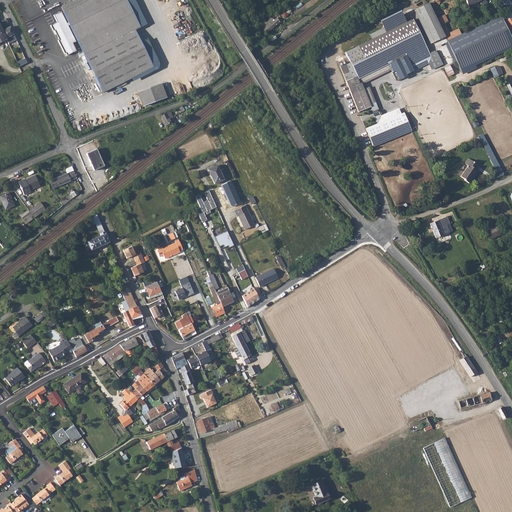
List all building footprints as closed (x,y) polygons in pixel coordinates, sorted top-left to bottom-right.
[(69,25),(70,27),(103,92),(153,67),(134,30),(140,28),(125,0),(85,0),(62,12),(62,13),(69,25)] [(428,4),(417,9),(433,43),(446,37),(437,19),(428,4)] [(506,20),(504,21),(510,34),(511,37),(511,36),(511,15),(509,9),(503,13),(506,20)] [(54,31),(56,34),(68,28),(67,26),(69,25),(62,13),(61,13),(60,12),(53,15),(57,22),(50,26),(52,31),(54,31)] [(372,73),(359,80),(361,85),(362,85),(363,85),(366,84),(366,82),(391,69),(392,71),(396,80),(399,81),(412,74),(411,72),(413,71),(411,67),(431,57),(430,54),(413,20),(406,24),(400,13),(379,23),(383,29),(370,36),(372,40),(359,47),(372,73)] [(437,19),(446,37),(457,32),(456,31),(450,33),(445,24),(448,22),(445,15),(437,19)] [(504,21),(501,15),(462,34),(442,43),(452,65),(455,64),(461,77),(473,71),(472,68),(511,48),(511,37),(510,34),(504,21)] [(265,21),(260,25),(263,29),(262,29),(266,33),(280,22),(277,17),(274,19),(272,17),(266,22),(265,21)] [(10,27),(3,31),(7,39),(7,41),(16,37),(15,37),(10,27)] [(68,28),(56,34),(59,40),(57,41),(64,54),(65,53),(67,56),(76,51),(72,44),(75,42),(68,28)] [(460,29),(456,31),(457,32),(446,37),(433,43),(434,46),(442,43),(462,34),(460,29)] [(361,85),(359,80),(372,73),(359,47),(345,54),(349,63),(346,65),(352,79),(346,82),(359,113),(375,106),(372,101),(369,102),(364,90),(362,85),(361,85)] [(430,54),(431,57),(437,68),(443,65),(436,51),(430,54)] [(431,57),(411,67),(413,71),(429,64),(432,70),(437,68),(431,57)] [(444,67),(448,76),(455,74),(451,64),(444,67)] [(340,67),(346,82),(352,79),(346,65),(340,67)] [(499,65),(491,69),(495,77),(503,73),(499,65)] [(366,82),(366,84),(392,71),(391,69),(366,82)] [(161,83),(138,92),(143,107),(166,98),(161,83)] [(369,102),(372,101),(368,89),(364,90),(369,102)] [(400,113),(366,129),(375,147),(409,131),(400,113)] [(167,116),(166,114),(161,117),(166,125),(170,122),(167,116)] [(476,169),(471,165),(474,161),(468,158),(465,163),(468,165),(461,175),(465,178),(464,179),(469,182),(474,175),(475,176),(478,170),(476,169)] [(217,165),(208,170),(214,183),(224,179),(217,165)] [(66,174),(49,181),(52,188),(76,178),(73,171),(66,174)] [(22,180),(17,182),(23,196),(30,192),(29,191),(39,186),(34,176),(22,181),(22,180)] [(241,202),(231,181),(222,185),(232,206),(241,202)] [(217,207),(209,190),(194,196),(199,207),(195,209),(202,223),(207,220),(203,213),(206,211),(207,214),(211,212),(210,210),(217,207)] [(69,196),(60,203),(62,206),(65,203),(66,204),(76,195),(73,192),(72,192),(72,191),(70,192),(71,193),(69,195),(69,196)] [(7,193),(0,196),(5,209),(13,205),(7,193)] [(39,203),(29,211),(34,218),(45,210),(39,203)] [(245,206),(235,211),(237,216),(238,216),(245,230),(254,225),(245,206)] [(29,211),(28,210),(20,216),(26,224),(34,218),(29,211)] [(443,218),(430,223),(437,237),(449,231),(446,225),(450,223),(446,216),(443,218)] [(260,226),(263,232),(269,229),(266,224),(260,226)] [(24,225),(15,231),(17,235),(26,230),(24,225)] [(496,225),(486,229),(491,239),(501,234),(496,225)] [(176,231),(169,234),(171,240),(179,237),(176,231)] [(228,231),(214,237),(219,247),(224,245),(224,247),(228,246),(229,249),(235,246),(228,231)] [(101,236),(94,238),(83,244),(85,248),(90,246),(91,250),(109,242),(104,232),(100,233),(101,236)] [(165,259),(171,257),(170,256),(172,255),(173,256),(180,253),(179,252),(183,250),(179,240),(175,242),(175,243),(157,251),(160,257),(164,255),(165,259)] [(133,255),(135,260),(143,257),(140,252),(135,254),(132,246),(123,250),(127,258),(133,255)] [(278,256),(276,257),(282,269),(285,267),(280,257),(279,257),(278,256)] [(143,257),(135,260),(137,265),(131,267),(135,276),(143,272),(140,264),(145,262),(143,257)] [(242,280),(249,276),(243,265),(237,268),(242,280)] [(274,269),(256,278),(261,288),(265,285),(279,278),(274,269)] [(211,275),(209,276),(211,282),(213,287),(215,290),(218,288),(212,274),(211,275)] [(187,277),(179,280),(181,286),(189,283),(187,277)] [(142,282),(149,297),(161,292),(159,288),(156,282),(150,285),(148,280),(142,282)] [(213,287),(210,289),(217,305),(221,303),(217,295),(216,292),(215,290),(213,287)] [(188,288),(184,290),(187,298),(192,296),(188,288)] [(247,292),(242,295),(247,307),(260,299),(253,288),(252,289),(247,292)] [(228,290),(217,295),(221,303),(222,306),(233,301),(228,290)] [(131,297),(125,300),(125,301),(129,310),(136,307),(131,297)] [(125,301),(121,303),(125,311),(129,310),(125,301)] [(217,305),(215,306),(212,307),(216,317),(225,313),(222,306),(221,303),(217,305)] [(70,304),(62,309),(64,313),(68,311),(70,309),(72,307),(70,304)] [(125,311),(123,313),(129,327),(133,325),(131,319),(140,315),(137,306),(136,307),(129,310),(125,311)] [(155,306),(149,309),(154,317),(154,318),(158,315),(158,316),(163,314),(160,308),(157,309),(155,306)] [(175,323),(178,330),(180,329),(191,323),(194,322),(191,315),(192,315),(190,311),(182,315),(183,318),(175,323)] [(42,316),(40,313),(34,319),(36,322),(42,316)] [(89,332),(84,335),(88,343),(92,341),(90,339),(98,334),(97,333),(121,319),(119,315),(112,318),(89,332)] [(18,335),(19,336),(31,325),(25,317),(22,320),(12,328),(18,335)] [(87,329),(89,332),(112,318),(111,317),(111,318),(101,323),(100,323),(96,325),(93,326),(92,326),(87,329)] [(55,319),(47,324),(50,327),(57,322),(55,319)] [(180,329),(178,330),(182,337),(182,338),(183,340),(187,338),(196,333),(194,330),(191,323),(180,329)] [(238,324),(229,329),(231,334),(241,329),(238,324)] [(232,336),(237,347),(243,344),(244,343),(249,341),(244,330),(232,336)] [(137,344),(142,342),(143,343),(144,342),(146,342),(152,339),(150,334),(148,331),(137,336),(131,339),(119,345),(124,351),(128,356),(132,354),(129,349),(137,344)] [(36,341),(31,335),(23,341),(27,347),(36,341)] [(218,335),(206,341),(207,344),(211,342),(211,343),(220,339),(218,335)] [(152,339),(146,342),(149,348),(151,348),(157,355),(159,354),(152,339)] [(63,342),(68,350),(71,348),(69,345),(67,340),(63,342)] [(60,359),(59,358),(62,356),(65,354),(65,353),(68,351),(68,350),(63,342),(62,341),(60,343),(59,343),(59,345),(48,351),(54,362),(60,359)] [(71,348),(76,357),(86,351),(83,346),(81,343),(79,344),(77,341),(69,345),(71,348)] [(201,343),(188,349),(191,357),(205,351),(201,343)] [(253,360),(244,343),(237,347),(234,349),(233,349),(237,357),(241,355),(245,364),(253,360)] [(119,345),(103,356),(113,369),(116,366),(114,363),(123,356),(121,353),(124,351),(119,345)] [(205,351),(210,361),(214,359),(217,358),(215,353),(212,354),(210,349),(205,351)] [(182,352),(171,358),(176,369),(182,366),(187,364),(182,352)] [(24,364),(27,368),(30,372),(36,367),(38,367),(46,362),(39,353),(28,361),(27,360),(24,363),(24,364)] [(477,372),(465,354),(462,356),(463,358),(459,361),(470,377),(477,372)] [(139,368),(144,373),(149,368),(145,362),(138,367),(139,368)] [(149,368),(144,373),(148,379),(154,385),(168,374),(163,367),(161,364),(160,362),(155,366),(157,371),(154,374),(150,368),(149,368)] [(182,373),(186,384),(187,384),(189,389),(184,391),(185,396),(198,390),(197,387),(196,386),(187,364),(180,367),(182,373)] [(253,366),(247,369),(250,376),(257,372),(253,366)] [(7,374),(3,377),(10,386),(17,381),(16,380),(19,378),(20,379),(23,377),(23,376),(17,368),(13,370),(13,371),(8,375),(7,374)] [(132,385),(136,389),(141,385),(148,379),(144,373),(139,368),(134,373),(136,375),(138,373),(139,374),(138,375),(141,378),(132,385)] [(80,373),(63,385),(69,393),(86,382),(80,373)] [(148,379),(141,385),(146,391),(154,385),(148,379)] [(136,389),(131,393),(137,399),(142,405),(145,404),(142,400),(140,397),(141,395),(146,391),(141,385),(136,389)] [(33,392),(25,397),(31,405),(38,401),(40,404),(44,401),(41,395),(46,391),(42,386),(33,392)] [(131,393),(127,388),(122,393),(125,395),(123,397),(125,399),(119,404),(124,410),(124,413),(118,418),(124,427),(132,422),(128,415),(132,413),(128,408),(137,399),(131,393)] [(210,390),(200,395),(199,396),(200,398),(202,399),(202,398),(206,407),(215,403),(211,394),(212,394),(210,390)] [(55,391),(51,393),(58,403),(62,400),(55,391)] [(489,392),(458,401),(460,409),(491,401),(489,392)] [(51,393),(46,396),(53,406),(58,403),(51,393)] [(142,410),(142,413),(142,414),(143,414),(146,419),(148,418),(159,413),(169,408),(166,402),(149,411),(147,407),(142,410)] [(174,411),(169,413),(149,425),(152,431),(159,427),(160,429),(178,417),(177,414),(180,412),(179,408),(178,405),(173,408),(174,411)] [(501,407),(498,409),(502,418),(506,417),(507,416),(501,407)] [(114,412),(112,410),(103,416),(104,418),(114,412)] [(207,417),(197,421),(201,432),(211,429),(207,417)] [(426,417),(417,421),(420,429),(433,422),(431,417),(427,419),(426,417)] [(213,428),(214,432),(229,428),(230,430),(237,428),(238,428),(235,420),(226,423),(226,424),(213,428)] [(62,428),(52,435),(59,446),(69,439),(71,443),(80,436),(73,426),(65,432),(62,428)] [(28,429),(22,433),(29,442),(30,441),(31,441),(32,443),(34,445),(42,439),(43,439),(47,436),(46,435),(43,430),(42,430),(38,433),(33,436),(31,433),(28,429)] [(163,433),(146,442),(150,449),(167,441),(170,447),(172,452),(181,448),(178,442),(173,444),(170,440),(177,437),(174,430),(164,434),(163,433)] [(453,471),(459,468),(446,438),(424,447),(428,458),(431,457),(432,461),(438,459),(437,457),(444,454),(449,466),(450,466),(449,463),(450,463),(453,471)] [(21,449),(15,440),(8,445),(11,449),(12,448),(15,451),(10,455),(6,458),(6,459),(10,464),(14,461),(22,454),(21,452),(19,451),(20,450),(21,449)] [(172,452),(171,453),(175,469),(186,466),(181,448),(172,452)] [(70,469),(65,461),(58,466),(61,470),(62,469),(64,472),(59,476),(59,477),(55,479),(59,485),(64,482),(63,482),(72,476),(68,471),(70,469)] [(4,470),(0,473),(0,485),(3,483),(10,478),(4,470)] [(183,480),(177,483),(180,490),(192,485),(191,483),(196,481),(193,471),(184,474),(184,476),(182,477),(183,480)] [(451,506),(471,498),(464,480),(457,482),(460,491),(455,493),(454,492),(452,493),(451,491),(445,493),(451,506)] [(313,498),(315,504),(328,499),(321,481),(311,485),(315,497),(313,498)] [(55,490),(50,483),(46,486),(47,487),(44,490),(44,489),(36,496),(32,499),(36,505),(40,502),(40,501),(48,495),(55,490)] [(17,511),(21,509),(28,505),(20,495),(17,498),(18,499),(15,501),(10,504),(10,503),(6,506),(7,507),(3,510),(0,511),(17,511)]
